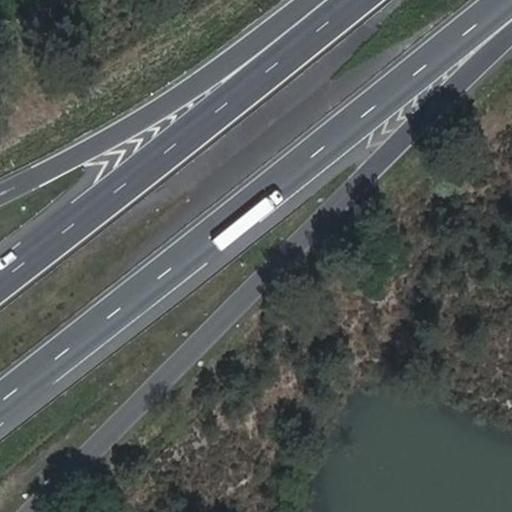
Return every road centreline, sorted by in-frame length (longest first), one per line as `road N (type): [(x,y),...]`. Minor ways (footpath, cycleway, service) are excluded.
road 1 (motorway): [(36,511),(511,35)]
road 2 (motorway): [(0,401),(499,0)]
road 3 (motorway): [(353,0),(0,283)]
road 4 (motorway): [(307,0),(181,93),(0,191)]
